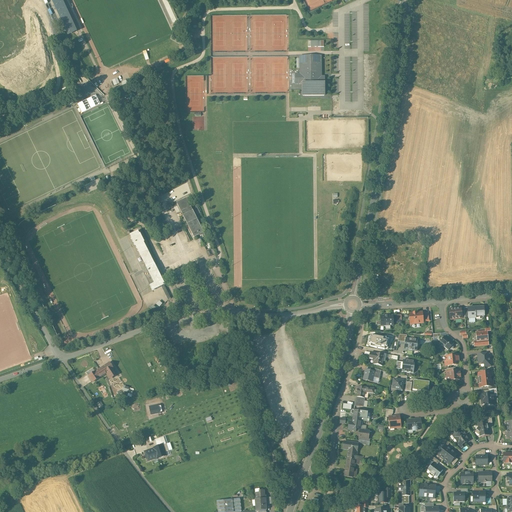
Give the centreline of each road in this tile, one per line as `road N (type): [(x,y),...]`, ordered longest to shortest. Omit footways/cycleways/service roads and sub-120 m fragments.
road 1 (unclassified): [(345,304),(167,324),(62,359)]
road 2 (tertiary): [(354,297),(400,47)]
road 3 (residential): [(362,318),(334,417),(329,476),(302,476)]
road 4 (residential): [(62,359),(172,511)]
road 5 (track): [(302,476),(278,468),(271,455),(228,315)]
road 6 (tertiary): [(302,476),(351,311)]
road 7 (residential): [(442,300),(447,330),(463,347),(467,389),(446,411),(403,409)]
road 8 (unclassified): [(62,359),(0,255)]
